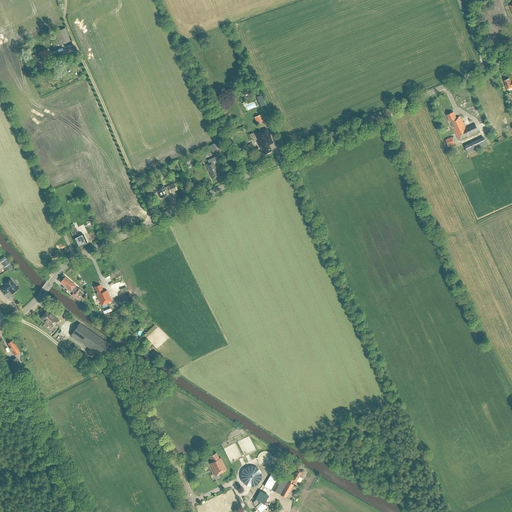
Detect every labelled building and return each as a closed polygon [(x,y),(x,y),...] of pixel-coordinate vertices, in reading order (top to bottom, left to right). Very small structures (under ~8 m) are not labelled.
[(70,41),(65,28),(54,32),(60,45),(70,41)] [(51,59),(47,50),(33,55),(38,70),(44,67),(42,62),(51,59)] [(465,128),(460,116),(456,118),(453,112),(446,115),(449,122),(450,122),(459,140),(478,132),(475,124),(465,128)] [(263,122),(260,115),(254,117),(258,125),(263,122)] [(267,131),(266,128),(254,134),(260,149),(261,148),(264,155),(271,152),(268,145),(273,143),(268,132),(269,132),(269,130),(267,131)] [(445,140),(448,146),(454,144),(451,137),(445,140)] [(470,146),(473,152),(493,143),(490,137),(470,146)] [(211,149),(214,157),(207,160),(208,163),(212,161),(213,161),(220,158),(216,147),(211,149)] [(212,161),(208,163),(205,164),(212,179),(218,176),(214,167),(215,167),(213,161),(212,161)] [(177,190),(174,183),(167,186),(170,193),(177,190)] [(165,190),(163,185),(156,188),(160,198),(166,196),(164,190),(165,190)] [(83,234),(77,237),(75,232),(77,231),(74,225),(73,225),(72,224),(67,226),(78,247),(87,243),(83,234)] [(4,257),(0,259),(0,260),(7,270),(12,266),(4,257)] [(74,299),(77,296),(78,294),(77,293),(81,290),(78,287),(77,288),(75,286),(76,285),(65,276),(60,282),(73,293),(71,295),(74,299)] [(12,294),(19,289),(11,279),(4,284),(4,285),(0,288),(4,295),(9,291),(12,294)] [(97,295),(101,305),(111,301),(106,290),(103,292),(100,284),(94,287),(97,295)] [(130,293),(115,300),(118,306),(133,299),(130,293)] [(110,314),(112,318),(117,314),(118,316),(123,312),(120,307),(110,314)] [(47,310),(41,318),(52,327),(58,320),(47,310)] [(107,343),(79,323),(71,335),(99,355),(107,343)] [(11,351),(11,350),(14,355),(20,352),(15,344),(14,344),(12,341),(8,343),(10,347),(9,347),(11,351)] [(17,367),(20,366),(20,365),(16,358),(12,360),(17,367)] [(216,453),(209,456),(212,462),(209,463),(215,475),(226,470),(220,458),(219,459),(216,453)] [(289,482),(284,480),(276,475),(269,488),(286,497),(293,485),(291,483),(292,481),(296,483),(297,481),(299,483),(302,478),(299,477),(302,472),(296,469),(289,482)] [(188,494),(183,485),(184,485),(177,471),(172,474),(179,487),(178,488),(182,497),(188,494)]
